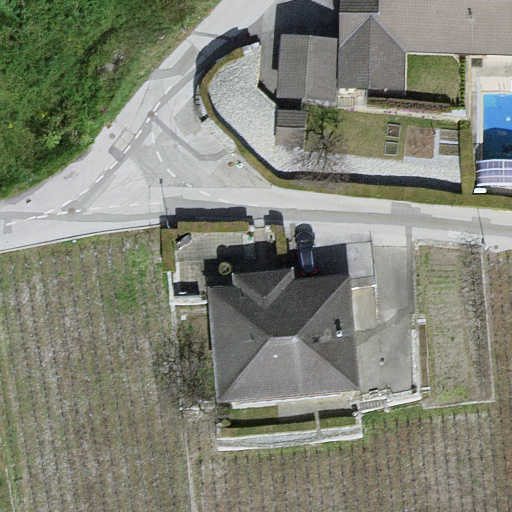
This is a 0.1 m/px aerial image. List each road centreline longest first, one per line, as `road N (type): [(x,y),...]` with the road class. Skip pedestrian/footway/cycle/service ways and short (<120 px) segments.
road 1 (residential): [(128,206),(201,204),(511,233)]
road 2 (residential): [(247,0),(146,125),(128,206)]
road 3 (residential): [(0,226),(128,206)]
